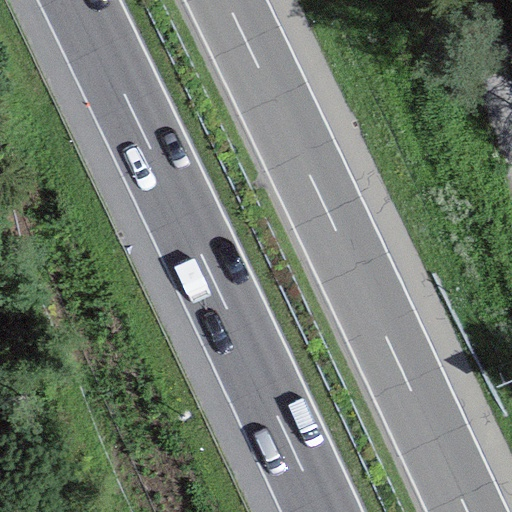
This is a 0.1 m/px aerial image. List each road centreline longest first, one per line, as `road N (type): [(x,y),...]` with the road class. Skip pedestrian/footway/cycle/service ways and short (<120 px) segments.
road 1 (motorway): [(78,0),(321,511)]
road 2 (motorway): [(467,511),(225,0)]
